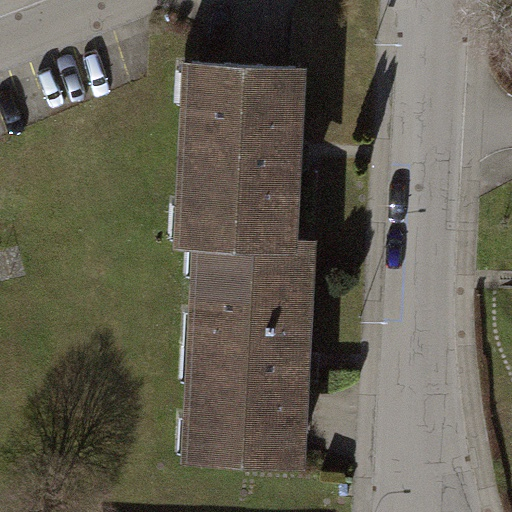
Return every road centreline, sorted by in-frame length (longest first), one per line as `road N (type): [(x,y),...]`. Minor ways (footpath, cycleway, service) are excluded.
road 1 (residential): [(439,0),(414,511)]
road 2 (residential): [(0,49),(119,0)]
